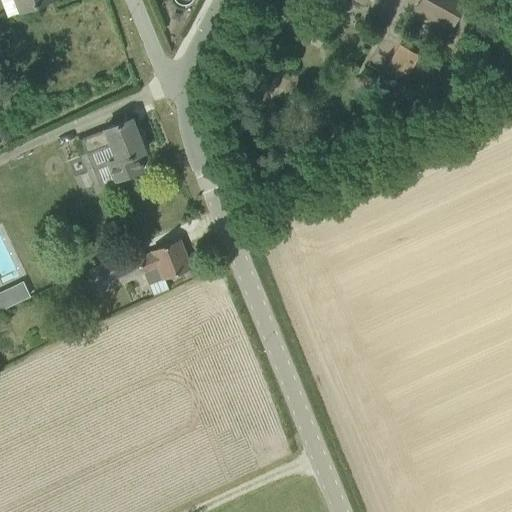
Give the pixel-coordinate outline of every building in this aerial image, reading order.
[(0,0),(8,17),(21,12),(50,0),(0,0)] [(465,0),(421,0),(416,10),(452,29),(467,1),(465,0)] [(419,55),(401,45),(388,70),(405,79),(419,55)] [(137,155),(145,151),(132,118),(81,139),(87,153),(111,143),(117,159),(109,162),(116,180),(143,170),(137,155)] [(149,284),(191,267),(180,240),(152,251),(153,252),(138,258),(149,284)] [(97,288),(135,270),(126,253),(89,271),(97,288)] [(0,309),(12,304),(6,291),(0,293),(0,309)]
